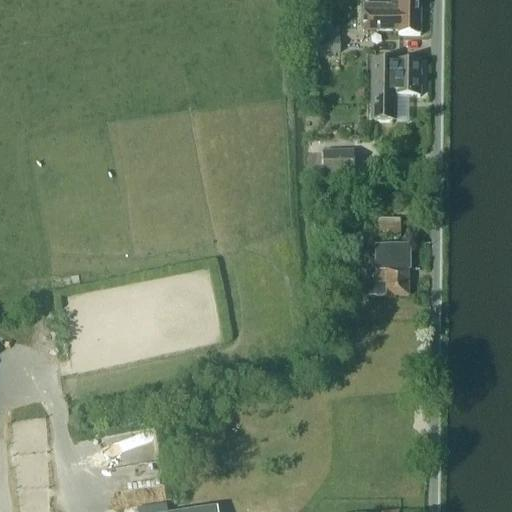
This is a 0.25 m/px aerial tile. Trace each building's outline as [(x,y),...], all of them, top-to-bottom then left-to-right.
[(419,37),(419,0),(390,0),(390,6),(363,5),(363,32),(398,32),(398,37),(419,37)] [(340,29),(314,28),(314,54),(340,55),(340,29)] [(419,98),(419,63),(370,62),(369,123),(396,123),(396,111),(421,111),(421,98),(419,98)] [(323,179),(354,178),(353,153),(322,154),(323,179)] [(375,239),(400,238),(400,221),(375,221),(375,239)] [(365,297),(407,298),(407,272),(407,268),(409,268),(409,248),(376,248),(376,271),(377,271),(377,286),(365,286),(365,297)] [(77,274),(53,275),(53,286),(78,284),(77,274)]
